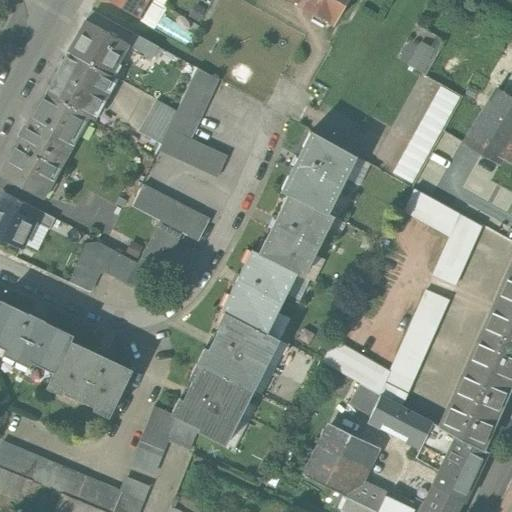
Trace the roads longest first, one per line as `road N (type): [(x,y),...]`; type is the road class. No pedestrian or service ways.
road 1 (residential): [(0,273),(92,313),(136,323),(155,318),(189,288),(295,85)]
road 2 (residential): [(65,6),(0,118)]
